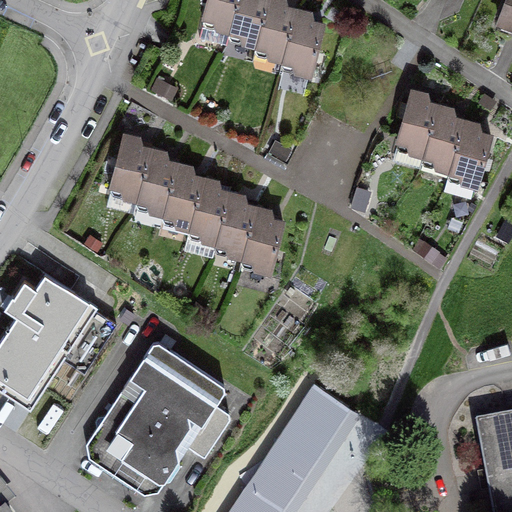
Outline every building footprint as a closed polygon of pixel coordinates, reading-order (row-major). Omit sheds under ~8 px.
[(227,45),(231,30),(239,0),(206,0),(198,38),(227,45)] [(239,0),(231,30),(257,45),(267,0),(239,0)] [(267,0),(257,45),(283,60),(296,9),(280,0),(267,0)] [(511,0),(506,0),(496,27),(511,32),(511,0)] [(322,21),(296,9),(283,60),(310,76),(322,21)] [(398,147),(423,157),(439,103),(410,88),(398,147)] [(423,157),(449,170),(465,118),(439,103),(423,157)] [(492,134),(465,118),(449,170),(444,191),(472,198),(492,134)] [(111,187),(138,198),(150,150),(138,139),(124,136),(111,187)] [(165,154),(150,150),(138,198),(164,213),(177,165),(165,154)] [(164,213),(190,228),(203,178),(191,169),(177,165),(164,213)] [(190,228),(216,243),(229,194),(217,183),(203,178),(190,228)] [(216,243),(242,258),(255,209),(244,199),(229,194),(216,243)] [(269,213),(255,209),(242,258),(267,275),(281,225),(269,213)] [(115,312),(46,266),(0,333),(0,392),(41,421),(115,312)] [(169,511),(243,401),(154,343),(79,455),(166,511),(169,511)] [(297,511),(361,415),(312,384),(228,511),(297,511)] [(491,511),(511,511),(511,409),(474,416),(491,511)]
